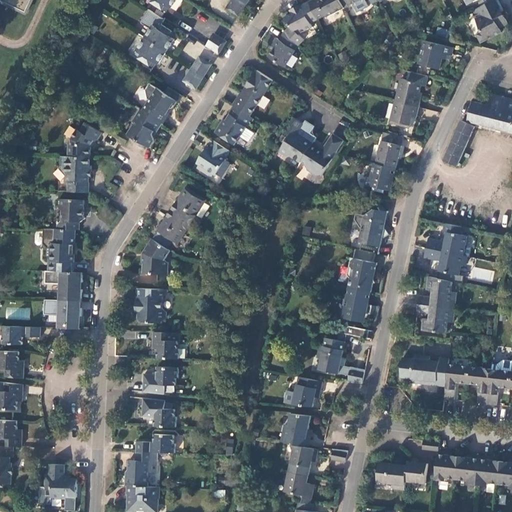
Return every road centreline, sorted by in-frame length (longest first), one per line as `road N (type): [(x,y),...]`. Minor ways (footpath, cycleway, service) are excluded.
road 1 (residential): [(277,0),(105,270),(95,511)]
road 2 (residential): [(511,67),(483,64),(470,77),(411,201),(366,420)]
road 3 (residential): [(366,420),(511,436)]
